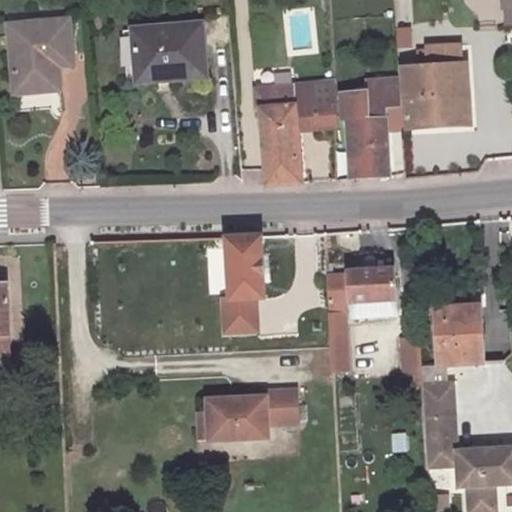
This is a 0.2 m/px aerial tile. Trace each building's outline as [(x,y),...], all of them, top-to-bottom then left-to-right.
[(511,8),(511,0),(503,0),(504,9),(511,8)] [(76,52),(73,10),(8,14),(12,94),(62,91),(61,54),(76,52)] [(200,26),(131,31),(134,82),(204,78),(200,26)] [(396,47),(411,45),(408,27),(394,29),(396,47)] [(459,50),(425,51),(426,71),(401,72),(404,133),(469,129),(465,68),(461,68),(459,50)] [(379,94),(364,95),(366,123),(347,126),(348,154),(384,152),(383,135),(399,134),(397,84),(379,85),(379,94)] [(333,86),(309,88),(310,107),(334,106),(333,86)] [(258,113),(263,186),(298,185),(295,133),(332,130),(336,130),(334,106),(310,107),(309,88),(252,92),(253,113),(258,113)] [(366,123),(364,95),(339,97),(340,119),(347,126),(366,123)] [(384,152),(348,154),(349,181),(385,179),(384,152)] [(250,293),(260,293),(259,237),(225,238),(225,293),(219,293),(220,326),(251,325),(250,293)] [(343,317),(348,317),(350,334),(353,337),(393,335),(396,332),(395,319),(391,274),(346,276),(346,280),(323,281),(323,290),(327,376),(346,375),(343,317)] [(462,380),(459,325),(438,326),(441,381),(443,381),(462,380)] [(478,325),(459,325),(462,380),(482,379),(478,325)] [(419,382),(417,342),(395,343),(397,379),(408,379),(408,387),(419,386),(419,382)] [(452,461),(451,456),(449,401),(444,401),(443,381),(441,381),(419,382),(419,386),(423,474),(453,472),(455,495),(462,495),(463,511),(468,511),(466,460),(452,461)] [(261,398),(202,400),(202,413),(203,435),(203,441),(262,439),(262,428),(293,427),(292,392),(261,393),(261,398)] [(203,435),(202,413),(189,413),(189,436),(203,435)] [(511,457),(466,460),(468,511),(490,511),(490,492),(511,491),(511,457)]
